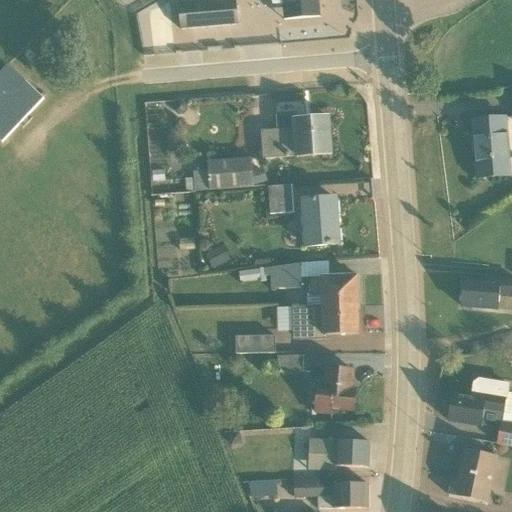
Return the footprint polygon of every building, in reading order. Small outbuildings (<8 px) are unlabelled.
[(179,31),(237,27),(234,0),(233,0),(177,5),(179,31)] [(281,7),(283,23),(319,20),(317,0),(274,0),(275,7),(281,7)] [(141,13),(148,48),(173,43),(166,8),(141,13)] [(226,51),(181,50),(181,62),(225,63),(226,51)] [(0,147),(3,150),(47,101),(9,67),(0,77),(0,147)] [(291,117),(274,119),(275,132),(260,133),(262,162),(330,157),(327,120),(291,123),(291,117)] [(511,155),(509,118),(470,122),(475,182),(511,178),(511,155)] [(184,180),(185,194),(254,189),(266,184),(262,171),(252,173),(250,160),(206,164),(207,172),(192,173),(192,180),(184,180)] [(292,214),(290,187),(267,189),(268,216),(292,214)] [(334,202),(300,204),(302,249),(337,248),(334,202)] [(463,284),(461,309),(511,312),(511,281),(483,279),(482,285),(463,284)] [(309,281),(309,309),(357,308),(356,280),(309,281)] [(357,308),(309,309),(291,309),(292,343),(323,342),(323,337),(357,337),(357,308)] [(274,338),(235,339),(235,356),(275,356),(274,338)] [(302,359),(276,358),(276,374),(302,374),(302,359)] [(310,370),(309,383),(316,384),(313,415),(332,417),(332,412),(352,414),(354,395),(351,395),(351,389),(344,389),(346,373),(310,370)] [(500,431),(497,447),(511,449),(511,395),(508,395),(509,388),(474,383),(471,401),(452,399),(448,424),(500,431)] [(369,445),(312,441),(311,430),(288,431),(289,444),(308,443),(307,472),(336,474),(336,469),(368,471),(369,445)] [(498,458),(464,451),(458,481),(452,480),(448,498),(487,507),(498,458)] [(366,487),(333,487),(333,481),(294,481),(294,501),(316,501),(316,511),(366,511),(366,487)] [(249,498),(276,498),(276,484),(249,484),(249,498)]
